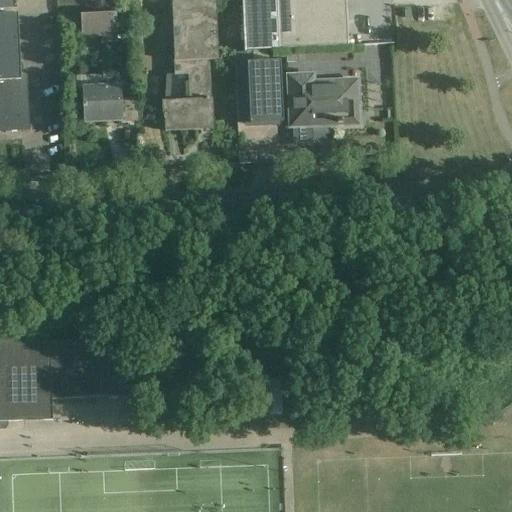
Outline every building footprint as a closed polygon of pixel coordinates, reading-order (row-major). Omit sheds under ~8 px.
[(163,102),(161,102),(162,117),(164,117),(165,132),(213,130),(211,100),(210,100),(208,60),(218,60),(215,0),(170,0),(173,46),(174,76),(187,75),(188,100),(188,101),(163,102)] [(348,47),(345,0),(242,0),(244,51),(277,50),(348,47)] [(118,43),(117,13),(79,14),(81,39),(100,38),(100,43),(118,43)] [(21,79),(17,14),(0,14),(0,125),(7,126),(7,130),(27,129),(25,79),(21,79)] [(280,62),(246,64),(249,126),(283,124),(280,62)] [(103,88),(83,89),(85,123),(120,121),(118,74),(103,75),(103,88)] [(310,86),(310,78),(290,79),(293,125),(355,122),(354,84),(310,86)] [(49,343),(49,335),(0,337),(0,422),(52,421),(52,401),(101,398),(128,398),(201,400),(203,341),(103,338),(103,340),(49,343)] [(303,415),(301,382),(281,383),(282,416),(303,415)] [(390,407),(389,396),(320,398),(320,410),(332,410),(333,420),(378,418),(378,408),(390,407)]
